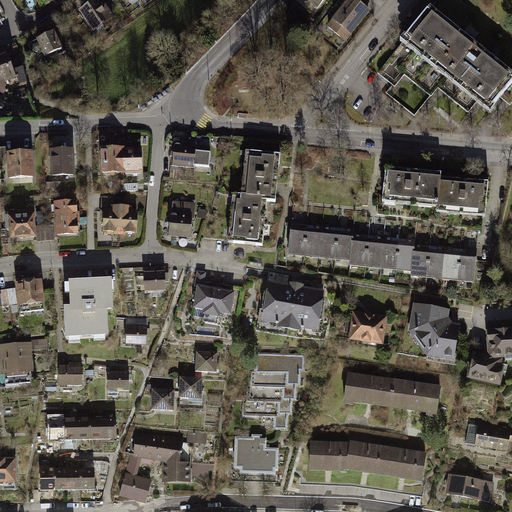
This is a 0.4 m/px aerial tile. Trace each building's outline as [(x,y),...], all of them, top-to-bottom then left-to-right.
[(101,0),(80,12),(92,33),(113,20),(101,0)] [(328,0),(306,0),(320,10),(328,0)] [(357,0),(354,0),(331,28),(351,45),(377,16),(357,0)] [(511,43),(458,0),(437,0),(379,72),(395,85),(405,73),(432,95),(446,78),(452,83),(445,92),(469,111),(480,97),(491,106),(508,86),(511,89),(511,43)] [(56,32),(37,40),(45,61),(64,51),(56,32)] [(8,54),(0,57),(0,89),(20,82),(8,54)] [(199,147),(176,145),(175,167),(217,171),(217,154),(199,153),(199,147)] [(146,148),(106,148),(107,174),(146,174),(146,148)] [(80,151),(54,151),(54,178),(80,177),(80,151)] [(288,156),(254,153),(250,200),(284,204),(288,156)] [(38,154),(12,154),(12,180),(39,180),(38,154)] [(453,177),(396,170),(392,205),(450,211),(453,177)] [(498,185),(453,180),(449,217),(495,221),(498,185)] [(273,249),(276,203),(242,200),(238,244),(273,249)] [(82,202),(56,203),(58,239),(84,238),(82,202)] [(199,204),(176,203),(173,238),(197,239),(199,204)] [(143,209),(112,207),(111,235),(142,236),(143,209)] [(40,215),(14,217),(16,240),(43,239),(40,215)] [(357,264),(361,230),(297,223),(293,257),(357,264)] [(420,274),(422,241),(361,234),(357,264),(358,268),(420,274)] [(480,252),(423,246),(420,274),(419,279),(479,285),(480,252)] [(173,271),(151,272),(152,291),(174,290),(173,271)] [(121,277),(79,280),(82,305),(74,306),(78,336),(121,334),(118,308),(125,307),(121,277)] [(49,279),(22,281),(26,306),(53,304),(49,279)] [(332,289),(277,280),(271,320),(328,330),(332,289)] [(6,284),(0,284),(0,310),(9,310),(6,284)] [(242,289),(203,284),(199,310),(240,316),(242,289)] [(9,290),(13,304),(21,302),(17,288),(9,290)] [(455,310),(420,304),(417,332),(437,357),(465,362),(470,328),(460,326),(455,322),(455,310)] [(394,317),(359,310),(357,340),(392,345),(394,317)] [(153,327),(133,327),(134,345),(155,345),(153,327)] [(511,330),(489,332),(492,359),(502,361),(504,356),(511,355),(511,330)] [(38,341),(6,345),(9,375),(42,370),(38,341)] [(224,353),(203,352),(203,369),(226,371),(224,353)] [(309,356),(258,354),(258,373),(253,372),(253,386),(248,386),(248,399),(243,400),(244,417),(275,418),(276,430),(292,430),(291,418),(298,416),(297,403),(303,403),(301,388),(310,388),(309,356)] [(475,355),(470,377),(500,384),(503,369),(500,369),(502,361),(492,359),(475,355)] [(94,366),(66,365),(66,386),(94,386),(94,366)] [(135,372),(114,372),(115,390),(137,391),(135,372)] [(447,389),(355,374),(352,403),(444,417),(447,389)] [(209,379),(187,377),(188,396),(209,397),(209,379)] [(181,390),(159,389),(159,409),(181,409),(181,390)] [(6,407),(0,407),(0,430),(8,429),(6,407)] [(121,418),(58,419),(58,440),(123,440),(121,418)] [(511,429),(485,426),(482,447),(511,451),(511,429)] [(190,433),(190,443),(208,442),(208,432),(190,433)] [(187,438),(142,434),(141,461),(171,464),(171,483),(198,483),(196,462),(189,461),(187,438)] [(273,438),(241,438),(242,469),(247,470),(248,476),(286,477),(286,450),(274,449),(273,438)] [(359,472),(359,443),(320,443),(320,471),(359,472)] [(433,484),(435,455),(359,443),(359,471),(433,484)] [(24,456),(0,457),(0,483),(25,482),(24,456)] [(144,464),(131,461),(122,494),(152,503),(157,480),(141,476),(144,464)] [(101,469),(48,470),(49,491),(103,490),(101,469)] [(496,484),(453,476),(450,496),(494,504),(496,484)]
